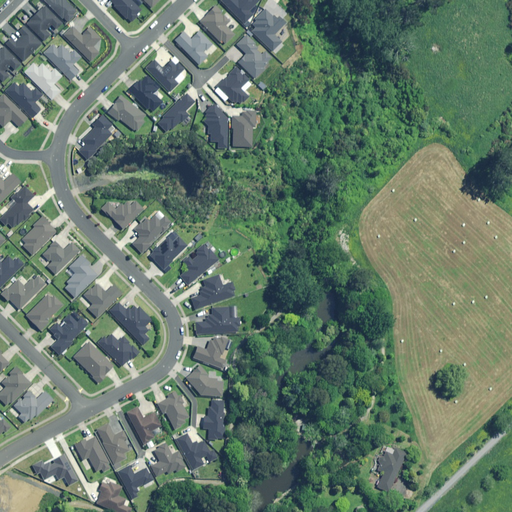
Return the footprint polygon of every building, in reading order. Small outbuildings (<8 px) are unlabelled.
[(42,0),(61,19),(62,18),(67,23),(73,17),(71,15),(75,12),(63,0),(42,0)] [(107,0),(114,6),(113,7),(130,24),(138,17),(136,15),(141,11),(137,7),(130,0),(107,0)] [(142,0),(151,9),(160,0),(159,0),(142,0)] [(219,0),(243,24),(252,16),(248,12),(258,2),(259,1),(258,0),(219,0)] [(61,24),(43,6),(40,10),(39,9),(34,15),(47,28),(50,26),(54,30),(61,24)] [(221,13),(215,7),(199,23),(223,46),(234,35),(224,26),(228,22),(220,14),(221,13)] [(275,20),(264,10),(254,20),(255,21),(252,25),(255,28),(251,32),(271,52),(280,43),(273,36),(284,24),(278,17),(275,20)] [(47,28),(34,15),(28,20),(29,21),(25,24),(43,42),(49,36),(44,31),(47,28)] [(17,40),(31,54),(40,45),(22,26),(16,32),(20,36),(17,40)] [(71,27),(62,35),(89,62),(98,54),(91,47),(99,39),(88,28),(80,36),(71,27)] [(211,45),(199,32),(190,40),(183,33),(174,41),(199,66),(207,58),(203,53),(211,45)] [(257,47),(246,36),(236,46),(245,56),(237,63),(254,80),(269,65),(266,63),(270,58),(264,52),(260,56),(254,50),(257,47)] [(31,54),(17,40),(14,43),(10,39),(4,44),(8,48),(22,62),(31,54)] [(51,45),(42,54),(69,81),(79,72),(72,65),(79,58),(72,50),(68,54),(60,45),(56,50),(51,45)] [(0,63),(5,69),(8,66),(13,71),(20,65),(2,47),(0,49),(0,63)] [(183,71),(172,60),(162,70),(154,61),(145,69),(169,94),(178,85),(173,80),(183,71)] [(32,64),(23,73),(50,100),(60,91),(53,84),(60,77),(53,69),(49,73),(41,64),(37,69),(32,64)] [(248,81),(235,68),(228,74),(229,75),(225,80),(224,78),(215,87),(231,103),(232,102),(234,104),(236,102),(238,104),(240,102),(242,103),(248,98),(239,89),(248,81)] [(153,83),(147,77),(140,83),(138,81),(128,92),(147,111),(149,109),(153,113),(162,103),(153,94),(156,91),(150,86),(153,83)] [(13,83),(4,92),(31,119),(40,110),(33,103),(41,96),(34,89),(30,92),(22,84),(18,87),(13,83)] [(194,103),(186,94),(162,118),(163,119),(157,125),(167,135),(179,122),(180,123),(188,116),(187,115),(184,112),(194,103)] [(26,119),(2,95),(0,96),(0,126),(1,128),(10,120),(17,128),(26,119)] [(145,116),(120,97),(107,114),(118,122),(119,120),(136,133),(144,123),(141,121),(145,116)] [(226,119),(213,105),(204,113),(206,115),(204,117),(205,119),(202,122),(207,126),(207,135),(209,135),(209,143),(216,143),(216,149),(225,150),(226,119)] [(232,129),(231,147),(250,148),(251,128),(253,128),(254,112),(241,111),(240,117),(231,117),(230,129),(232,129)] [(78,152),(86,161),(95,152),(94,151),(110,135),(106,130),(111,126),(101,116),(91,125),(94,128),(81,141),(85,145),(78,152)] [(4,183),(0,179),(0,203),(20,182),(12,174),(4,183)] [(33,196),(24,187),(18,194),(16,193),(10,200),(15,204),(0,220),(0,221),(5,227),(7,224),(13,230),(32,210),(26,204),(33,196)] [(107,202),(99,209),(104,214),(105,213),(122,231),(143,210),(134,201),(129,206),(125,202),(122,206),(120,204),(114,210),(107,202)] [(158,221),(153,216),(147,222),(145,220),(141,224),(140,223),(133,230),(139,237),(131,245),(141,255),(149,246),(148,244),(161,232),(162,233),(166,229),(164,228),(169,223),(162,216),(158,221)] [(49,224),(42,217),(32,226),(34,227),(22,240),(25,243),(22,246),(32,255),(55,232),(49,225),(49,224)] [(152,253),(148,257),(161,271),(186,247),(177,238),(172,243),(167,238),(158,247),(157,246),(151,252),(152,253)] [(63,251),(54,243),(41,256),(50,264),(46,268),(55,276),(79,251),(71,244),(63,251)] [(218,260),(204,244),(194,253),(197,257),(193,260),(190,257),(182,264),(187,270),(179,277),(187,287),(218,260)] [(90,265),(81,256),(69,268),(75,274),(67,283),(69,284),(64,289),(74,299),(96,277),(87,268),(90,265)] [(4,261),(0,257),(0,291),(5,287),(2,285),(22,265),(14,258),(11,261),(8,257),(4,261)] [(235,290),(232,281),(222,285),(219,274),(203,279),(205,286),(201,287),(202,290),(200,291),(201,294),(191,298),(195,309),(235,295),(233,291),(235,290)] [(38,277),(36,279),(34,276),(23,287),(17,281),(8,290),(7,289),(1,295),(8,303),(10,302),(18,311),(45,284),(38,277)] [(96,284),(84,296),(93,305),(88,310),(96,318),(122,294),(113,286),(105,293),(96,284)] [(50,299),(46,295),(25,317),(33,325),(29,329),(35,335),(39,331),(41,333),(49,324),(47,322),(62,305),(53,296),(50,299)] [(125,311),(118,303),(108,312),(141,346),(148,340),(143,334),(147,331),(143,327),(150,321),(138,308),(136,310),(133,307),(130,310),(128,308),(125,311)] [(205,318),(205,321),(194,322),(195,334),(238,331),(238,326),(240,326),(240,317),(229,318),(228,306),(212,307),(212,314),(208,314),(208,317),(205,318)] [(76,323),(68,315),(58,326),(56,323),(46,333),(56,342),(50,348),(59,357),(70,345),(69,344),(87,325),(81,318),(76,323)] [(102,338),(96,344),(121,368),(128,361),(129,362),(138,353),(121,338),(117,342),(110,335),(105,340),(102,338)] [(214,337),(213,340),(211,339),(207,349),(199,346),(194,358),(223,370),(227,360),(221,358),(228,339),(221,336),(220,339),(214,337)] [(113,367),(89,342),(72,358),(98,385),(106,377),(107,378),(112,373),(109,370),(113,367)] [(217,378),(209,377),(206,375),(208,374),(199,364),(192,370),(193,371),(186,378),(201,394),(222,396),(223,381),(217,381),(217,378)] [(22,373),(16,367),(8,375),(9,376),(1,384),(5,388),(0,393),(0,401),(6,407),(30,384),(21,375),(22,373)] [(53,401),(44,392),(36,399),(29,391),(13,407),(21,415),(18,418),(24,424),(29,419),(31,422),(53,401)] [(177,397),(174,392),(167,396),(168,398),(156,405),(162,415),(165,414),(174,430),(185,424),(183,420),(188,417),(181,404),(183,403),(179,396),(177,397)] [(217,438),(224,438),(225,427),(223,427),(225,401),(212,400),(211,407),(208,407),(208,416),(204,416),(203,428),(209,429),(208,438),(217,439),(217,438)] [(142,418),(137,408),(126,414),(143,446),(149,443),(148,441),(153,438),(150,432),(161,426),(154,412),(142,418)] [(0,421),(0,434),(3,431),(5,433),(11,428),(2,419),(0,421)] [(113,434),(108,423),(96,429),(97,432),(96,433),(112,465),(124,458),(122,454),(129,450),(123,439),(127,438),(123,429),(113,434)] [(188,433),(176,439),(192,470),(204,463),(201,459),(206,456),(209,462),(217,458),(212,450),(209,451),(204,441),(198,444),(196,441),(193,442),(188,433)] [(95,436),(94,437),(84,441),(84,439),(74,444),(82,460),(88,457),(96,472),(101,470),(102,473),(110,469),(107,463),(108,463),(95,436)] [(159,447),(153,450),(159,461),(151,466),(156,476),(166,471),(167,474),(176,470),(176,471),(185,467),(181,459),(182,459),(178,450),(172,454),(166,442),(158,446),(159,447)] [(372,472),(383,477),(378,488),(389,492),(406,452),(396,448),(395,450),(384,445),(381,453),(378,455),(375,460),(375,465),(372,472)] [(41,460),(32,465),(36,474),(40,472),(44,480),(55,474),(58,480),(64,477),(69,485),(77,481),(63,454),(53,459),(55,463),(50,465),(48,462),(43,464),(41,460)] [(117,471),(132,499),(137,497),(135,493),(138,492),(136,488),(142,484),(145,489),(155,483),(150,473),(149,473),(146,467),(133,474),(129,465),(117,471)] [(101,491),(96,503),(116,511),(129,511),(131,509),(123,505),(125,499),(118,496),(122,487),(109,481),(108,484),(102,482),(98,490),(101,491)]
